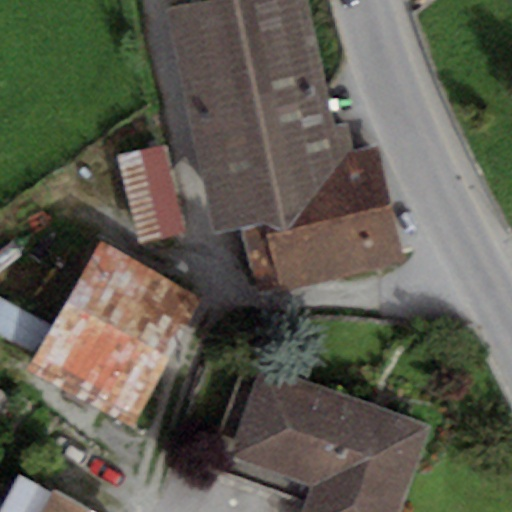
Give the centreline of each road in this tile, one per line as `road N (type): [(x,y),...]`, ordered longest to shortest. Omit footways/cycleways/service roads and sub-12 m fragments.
road 1 (tertiary): [(511,316),(405,116),(362,0)]
road 2 (track): [(153,0),(204,250),(229,325)]
